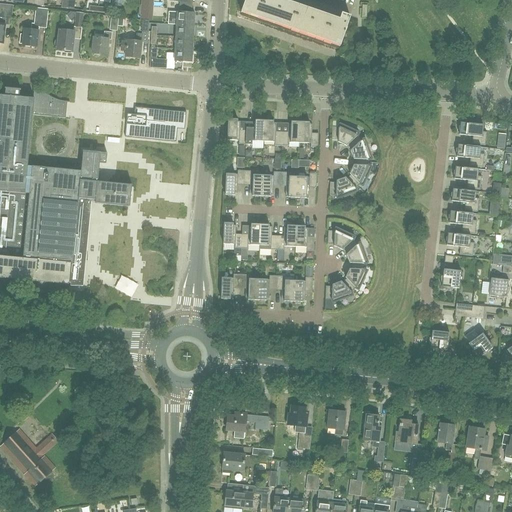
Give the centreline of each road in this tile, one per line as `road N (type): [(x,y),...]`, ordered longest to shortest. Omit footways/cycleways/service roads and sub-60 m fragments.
road 1 (secondary): [(511,396),(211,360)]
road 2 (residential): [(189,332),(213,86)]
road 3 (residential): [(0,62),(213,86)]
road 4 (residential): [(448,93),(431,306)]
road 5 (residential): [(225,313),(317,317),(320,215)]
road 6 (secondary): [(160,355),(0,342)]
road 7 (residential): [(171,511),(183,382)]
road 8 (residential): [(320,215),(325,89)]
road 9 (residential): [(325,89),(448,93)]
